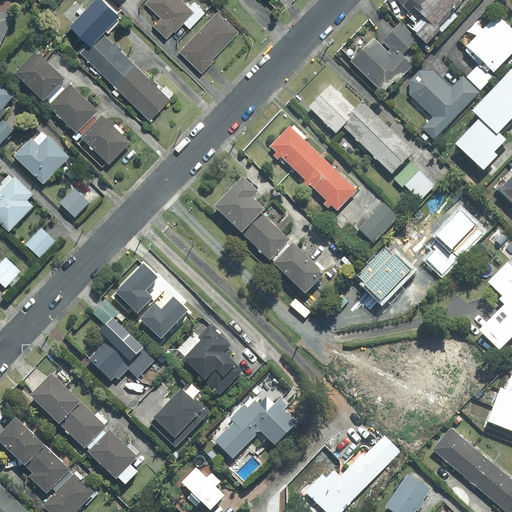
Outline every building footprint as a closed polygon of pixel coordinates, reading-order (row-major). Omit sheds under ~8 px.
[(174,97),(108,33),(128,11),(116,0),(94,0),(72,24),(91,42),(83,51),(154,118),(174,97)] [(178,30),(187,21),(192,26),(208,10),(197,0),(150,0),(149,2),(163,16),(156,22),(172,37),(178,30)] [(447,29),(444,26),(467,2),(464,0),(396,0),(395,2),(419,23),(417,25),(412,21),(408,26),(432,46),(447,29)] [(0,56),(1,57),(17,15),(0,8),(0,56)] [(218,59),(214,56),(239,31),(221,13),(182,52),(201,70),(204,73),(218,59)] [(511,25),(499,14),(469,46),(496,72),(511,55),(511,25)] [(415,63),(407,55),(422,40),(408,26),(403,21),(388,36),(382,30),(354,59),(387,92),(415,63)] [(73,79),(43,47),(18,71),(48,103),(73,79)] [(439,141),(482,92),(495,77),(480,65),(468,78),(466,76),(454,87),(434,71),(421,70),(410,80),(409,93),(435,117),(424,129),(439,141)] [(0,75),(0,112),(21,90),(2,73),(0,75)] [(511,138),(505,132),(511,125),(511,73),(477,109),(485,117),(461,142),(488,169),(504,153),(500,149),(511,138)] [(75,85),(54,107),(81,133),(102,111),(75,85)] [(339,133),(345,127),(397,176),(395,178),(405,187),(406,185),(424,201),(438,184),(421,169),(422,168),(412,160),(418,153),(366,101),(359,109),(334,86),(312,108),(339,133)] [(107,115),(85,136),(111,163),(133,142),(107,115)] [(7,120),(0,126),(0,144),(0,145),(16,130),(7,120)] [(296,123),(293,126),(274,146),(279,150),(275,154),(281,160),(284,156),(307,178),(304,182),(310,188),(314,184),(331,201),(327,204),(332,209),(335,205),(341,210),(360,190),(307,139),(310,137),(296,123)] [(71,155),(51,135),(40,146),(31,137),(14,154),(44,183),(71,155)] [(36,192),(18,175),(12,182),(5,175),(0,180),(0,218),(13,232),(38,207),(29,199),(36,192)] [(293,241),(266,214),(271,209),(258,197),(264,191),(248,175),(242,180),(219,204),(248,232),(310,294),(331,274),(296,239),(293,241)] [(75,187),(61,202),(77,217),(91,202),(75,187)] [(400,215),(373,190),(343,222),(370,247),(400,215)] [(398,255),(413,269),(394,289),(413,306),(432,286),(457,259),(441,245),(455,230),(433,210),(402,243),(405,246),(398,255)] [(58,242),(43,227),(27,241),(42,257),(58,242)] [(400,265),(384,250),(369,266),(385,281),(400,265)] [(6,255),(0,260),(0,279),(8,287),(24,271),(6,255)] [(493,282),(505,295),(502,298),(508,305),(482,328),(503,351),(511,342),(511,257),(504,265),(507,268),(493,282)] [(188,312),(158,282),(139,301),(170,330),(188,312)] [(365,299),(367,317),(396,313),(393,295),(365,299)] [(155,363),(144,353),(150,347),(108,306),(95,319),(107,332),(85,353),(114,383),(120,377),(122,379),(131,370),(139,379),(155,363)] [(243,362),(230,351),(236,345),(213,325),(201,338),(204,341),(183,364),(222,398),(236,381),(230,376),(243,362)] [(440,414),(448,397),(453,399),(473,354),(435,337),(415,382),(421,385),(414,401),(440,414)] [(141,458),(110,427),(87,403),(57,373),(35,395),(65,425),(88,449),(91,446),(129,484),(143,470),(136,463),(141,458)] [(187,385),(152,421),(179,448),(215,412),(187,385)] [(234,458),(262,430),(279,447),(302,423),(288,409),(292,405),(284,398),(277,404),(270,396),(262,404),(259,400),(253,407),(249,404),(233,420),(236,424),(218,442),(234,458)] [(80,511),(97,496),(73,470),(49,445),(21,415),(1,434),(29,464),(36,471),(32,475),(49,493),(54,499),(49,504),(56,511),(80,511)] [(511,511),(511,476),(455,428),(436,451),(508,511),(511,511)] [(386,437),(343,476),(337,469),(327,478),(324,474),(310,487),(319,497),(332,511),(342,511),(404,457),(386,437)] [(202,507),(208,500),(218,509),(231,496),(199,466),(186,479),(197,490),(191,497),(202,507)] [(423,511),(417,508),(430,488),(411,476),(391,508),(397,511),(423,511)] [(32,511),(3,483),(0,486),(0,511),(32,511)]
